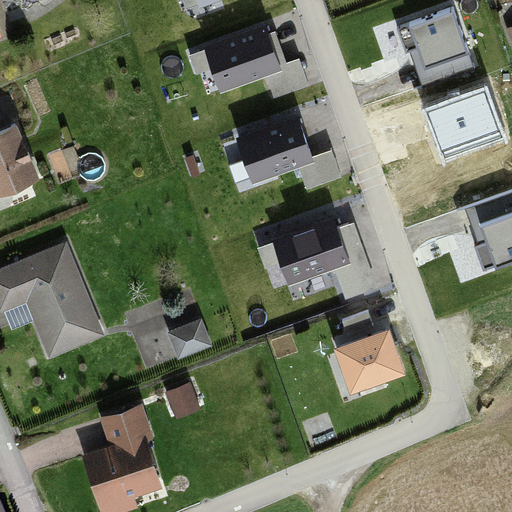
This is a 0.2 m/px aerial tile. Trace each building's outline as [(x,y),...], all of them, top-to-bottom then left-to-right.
[(182,0),(186,9),(198,4),(199,8),(220,0),(182,0)] [(474,64),(453,6),(398,26),(406,47),(410,46),(423,82),(474,64)] [(264,24),(202,47),(203,50),(189,55),(196,75),(211,69),(220,94),(266,77),(274,98),(308,85),(299,59),(286,63),(274,32),(268,34),(264,24)] [(511,24),(501,28),(511,60),(511,24)] [(297,106),(235,128),(244,153),(228,159),(235,177),(251,171),(253,175),(297,159),(306,182),(341,169),(331,143),(313,150),(297,106)] [(16,114),(0,119),(0,189),(40,174),(16,114)] [(511,189),(467,206),(480,243),(476,244),(484,266),(511,256),(511,189)] [(334,207),(271,230),(273,235),(257,241),(265,263),(281,257),(288,277),(333,261),(345,292),(377,280),(354,216),(339,221),(334,207)] [(66,236),(0,262),(0,306),(25,297),(48,352),(104,330),(66,236)] [(405,364),(388,317),(373,323),(367,305),(341,315),(348,332),(333,337),(350,384),(405,364)] [(201,313),(167,327),(178,355),(212,341),(201,313)] [(165,387),(175,414),(200,404),(190,377),(165,387)] [(108,438),(81,446),(102,511),(113,511),(139,504),(134,490),(162,480),(147,434),(153,432),(142,397),(99,411),(108,438)]
